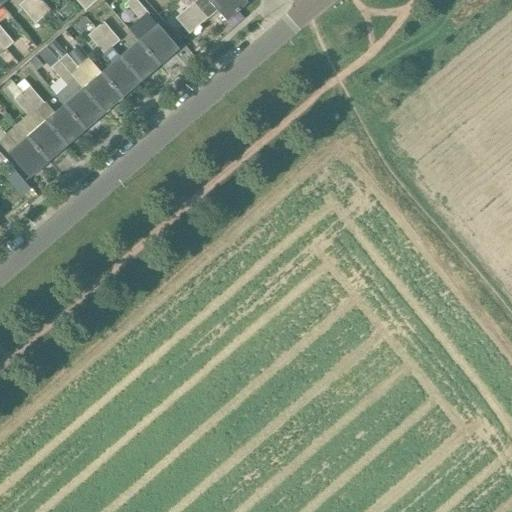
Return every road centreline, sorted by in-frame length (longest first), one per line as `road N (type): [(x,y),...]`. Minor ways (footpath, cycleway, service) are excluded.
road 1 (residential): [(0,274),(315,0)]
road 2 (track): [(511,318),(388,173),(302,11)]
